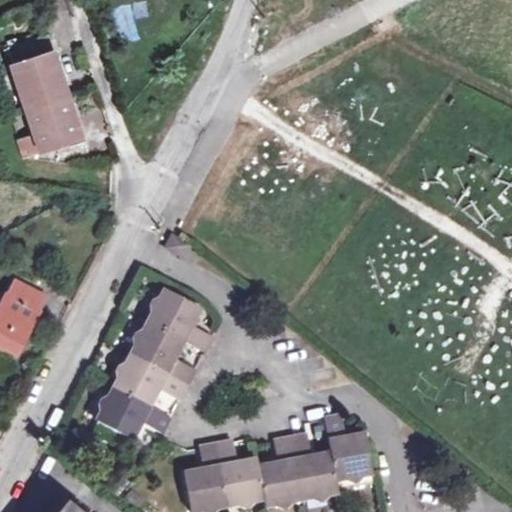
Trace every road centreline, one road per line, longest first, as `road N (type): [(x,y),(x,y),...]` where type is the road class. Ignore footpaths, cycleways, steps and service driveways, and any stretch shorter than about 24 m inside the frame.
road 1 (residential): [(0,487),(127,235),(239,40),(248,0)]
road 2 (unknown): [(230,315),(186,396),(184,415),(211,434),(231,434),(291,390)]
road 3 (track): [(374,7),(395,34),(511,97)]
